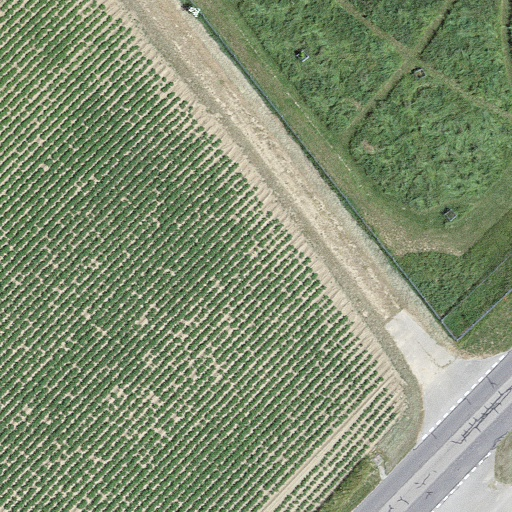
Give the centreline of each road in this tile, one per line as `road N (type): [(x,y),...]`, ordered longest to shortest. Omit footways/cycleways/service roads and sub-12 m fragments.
road 1 (track): [(153,0),(480,427)]
road 2 (tertiary): [(398,511),(511,394)]
